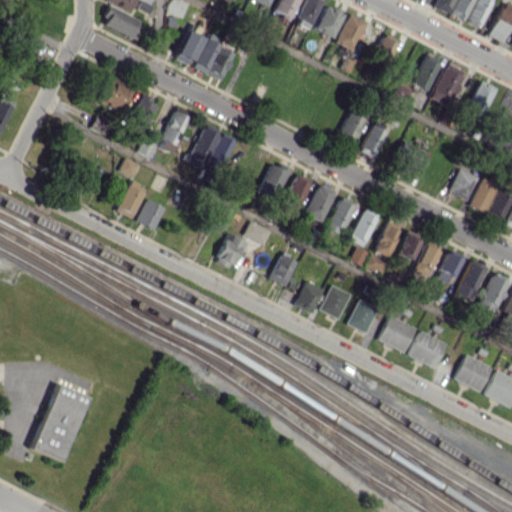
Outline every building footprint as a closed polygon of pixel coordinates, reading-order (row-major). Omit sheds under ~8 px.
[(131,0),(102,0),(126,12),(131,0)] [(139,0),(142,1),(139,8),(144,10),(148,0),(139,0)] [(274,0),(270,12),(287,19),(294,0),(274,0)] [(301,0),(291,23),(303,29),(317,0),(301,0)] [(434,0),(432,7),(446,13),(450,0),(434,0)] [(451,0),(447,15),(461,20),(467,0),(451,0)] [(471,0),(462,21),(475,27),(487,0),(471,0)] [(511,14),(511,7),(499,1),(483,34),(498,42),(511,14)] [(128,35),(136,20),(106,5),(98,21),(128,35)] [(328,36),(335,11),(317,6),(309,30),(328,36)] [(347,50),(362,21),(345,12),(330,41),(347,50)] [(184,64),(200,28),(187,23),(171,58),(184,64)] [(230,53),(213,44),(216,38),(205,32),(188,66),(216,80),(230,53)] [(372,52),(387,58),(394,38),(379,33),(372,52)] [(423,90),(436,59),(421,53),(408,83),(423,90)] [(459,71),(442,62),(425,97),(443,105),(459,71)] [(114,110),(123,89),(114,85),(116,80),(107,76),(96,102),(114,110)] [(408,82),(397,77),(389,95),(400,100),(408,82)] [(490,86),(473,80),(459,115),(476,122),(490,86)] [(142,124),(153,102),(137,94),(126,115),(142,124)] [(0,121),(10,101),(0,95),(0,121)] [(182,116),(168,110),(153,147),(168,153),(182,116)] [(359,117),(343,111),(334,136),(350,142),(359,117)] [(102,133),(108,119),(92,113),(87,127),(102,133)] [(216,131),(201,123),(181,160),(196,168),(216,131)] [(381,130),(367,124),(355,151),(369,157),(381,130)] [(509,156),(511,148),(511,135),(499,130),(492,149),(509,156)] [(204,161),(218,167),(230,137),(216,132),(204,161)] [(154,142),(141,135),(133,150),(146,157),(154,142)] [(418,139),(411,136),(408,143),(397,139),(389,159),(415,170),(423,152),(414,148),(418,139)] [(128,175),(133,162),(119,157),(115,170),(128,175)] [(268,160),(254,187),(271,195),(284,169),(268,160)] [(443,190),(462,199),(473,176),(454,167),(443,190)] [(306,181),(292,173),(276,206),(291,213),(306,181)] [(493,183),(477,177),(465,205),(481,212),(493,183)] [(127,218),(142,187),(126,179),(111,210),(127,218)] [(329,190),(312,183),(299,215),(316,221),(329,190)] [(482,215),(498,220),(509,192),(493,186),(482,215)] [(320,227),(336,234),(350,202),(335,195),(320,227)] [(159,207),(141,198),(131,220),(149,229),(159,207)] [(511,199),(501,224),(511,228),(511,199)] [(205,225),(219,231),(228,212),(214,206),(205,225)] [(344,240),(360,246),(372,213),(356,207),(344,240)] [(368,250),(383,256),(396,225),(382,219),(368,250)] [(238,234),(259,244),(265,229),(245,220),(238,234)] [(390,253),(405,260),(416,235),(402,228),(390,253)] [(240,240),(224,232),(210,260),(226,268),(240,240)] [(434,250),(420,243),(406,273),(420,280),(434,250)] [(344,259),(355,265),(363,251),(351,245),(344,259)] [(447,282),(455,257),(440,252),(432,278),(447,282)] [(265,279),(281,285),(291,260),(275,253),(265,279)] [(451,294),(468,301),(481,265),(465,259),(451,294)] [(489,272),(473,305),(488,312),(504,280),(489,272)] [(307,313),(319,288),(302,280),(290,304),(307,313)] [(509,341),(511,334),(511,323),(511,319),(511,282),(495,316),(506,321),(498,337),(509,341)] [(315,309),(333,318),(345,293),(327,284),(315,309)] [(363,331),(372,305),(351,299),(343,325),(363,331)] [(399,351),(411,326),(385,314),(373,339),(399,351)] [(429,367),(441,342),(415,330),(403,354),(429,367)] [(487,366),(460,353),(448,378),(475,391),(487,366)] [(506,406),(511,391),(511,378),(490,369),(479,395),(506,406)] [(24,448),(56,460),(82,396),(50,383),(24,448)]
